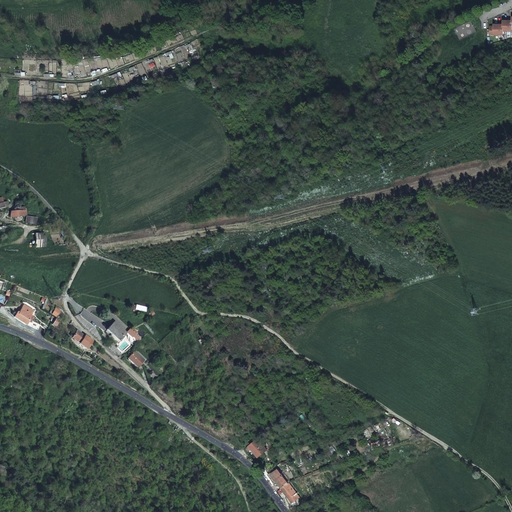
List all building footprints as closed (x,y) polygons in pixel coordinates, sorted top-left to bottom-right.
[(491,26),(491,33),(501,33),(501,30),(511,30),(511,26),(511,20),(504,20),(504,24),(495,24),(495,26),(491,26)] [(36,225),(38,218),(26,216),(25,223),(36,225)] [(45,247),(45,233),(35,233),(35,247),(45,247)] [(17,312),(14,317),(25,323),(38,330),(41,325),(28,319),(33,311),(23,305),(19,313),(17,312)] [(57,315),(52,324),(55,326),(60,317),(57,315)] [(113,322),(105,331),(117,341),(124,332),(113,322)] [(137,341),(140,337),(130,328),(127,331),(137,341)] [(76,342),(78,344),(81,340),(80,339),(81,337),(80,334),(76,331),(72,338),(76,342)] [(87,348),(91,351),(95,344),(84,337),(81,340),(78,344),(86,349),(87,348)] [(95,344),(91,351),(96,355),(101,349),(95,344)] [(135,352),(128,359),(138,367),(144,360),(135,352)] [(256,441),(251,446),(260,456),(265,452),(256,441)] [(289,483),(279,469),(272,473),(282,488),(289,483)] [(277,488),(279,491),(282,488),(272,473),(270,470),(266,473),(275,485),(276,484),(279,487),(277,488)] [(299,498),(289,483),(282,488),(279,491),(281,493),(284,490),(293,502),(299,498)]
